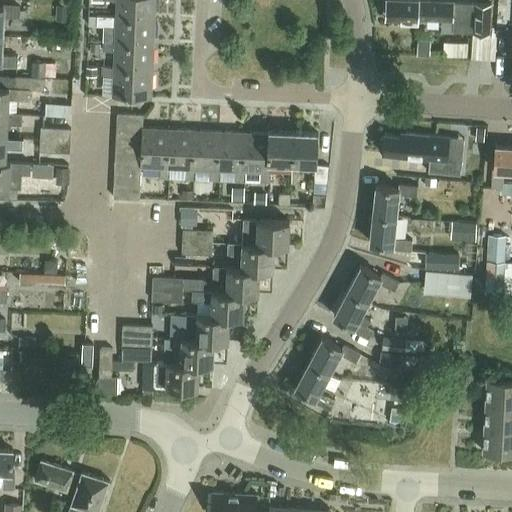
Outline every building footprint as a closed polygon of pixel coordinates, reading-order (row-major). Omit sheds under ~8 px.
[(154,21),(154,0),(116,0),(116,15),(116,20),(154,21)] [(474,23),(475,2),(443,2),(443,1),(423,0),(388,0),(388,18),(402,19),(402,23),(420,24),(420,19),(442,20),(442,18),(453,19),(453,32),(474,32),(474,23)] [(475,2),(474,23),(474,32),(489,33),(490,3),(475,2)] [(68,5),(57,4),(56,20),(68,21),(68,5)] [(0,7),(0,34),(3,35),(3,16),(19,16),(19,6),(3,5),(3,7),(0,7)] [(116,20),(116,15),(89,14),(88,24),(115,25),(115,41),(115,44),(153,46),(154,21),(116,20)] [(0,34),(0,62),(1,63),(0,65),(17,66),(17,55),(2,54),(3,35),(0,34)] [(115,44),(115,41),(104,40),(103,50),(114,51),(113,65),(113,70),(151,71),(153,46),(115,44)] [(443,41),(443,55),(467,56),(468,41),(443,41)] [(90,42),(90,50),(99,51),(100,43),(90,42)] [(32,60),(31,75),(44,76),(45,61),(32,60)] [(113,70),(113,65),(102,65),(102,75),(113,76),(112,95),(150,97),(151,71),(113,70)] [(86,66),(86,75),(97,75),(97,67),(86,66)] [(0,111),(7,112),(8,98),(30,99),(31,88),(44,88),(44,77),(14,76),(13,87),(0,86),(0,111)] [(0,111),(0,135),(6,136),(6,123),(19,123),(20,113),(7,112),(0,111)] [(142,126),(143,113),(117,112),(116,124),(142,126)] [(142,137),(142,126),(116,124),(116,136),(142,137)] [(70,139),(70,126),(41,125),(40,138),(70,139)] [(167,166),(169,127),(142,126),(142,137),(141,162),(141,165),(159,166),(159,177),(169,177),(170,166),(167,166)] [(477,126),(475,140),(485,140),(486,127),(477,126)] [(192,167),(194,128),(169,127),(167,166),(170,166),(185,167),(185,178),(194,178),(195,167),(192,167)] [(219,129),(194,128),(192,167),(195,167),(210,168),(209,179),(219,179),(219,169),(217,168),(219,129)] [(293,163),(294,129),(269,128),(269,132),(267,161),(293,163)] [(242,170),(244,131),(219,129),(217,168),(219,169),(235,169),(235,180),(245,181),(245,170),(242,170)] [(294,129),(293,163),(317,164),(318,130),(294,129)] [(267,171),(267,161),(269,132),(244,131),(242,170),(245,170),(260,171),(259,182),(270,182),(270,171),(267,171)] [(380,138),(379,148),(382,152),(382,153),(430,158),(429,172),(461,175),(462,161),(447,159),(449,136),(406,132),(405,135),(384,133),(384,134),(380,138)] [(141,150),(142,137),(116,136),(115,149),(141,150)] [(69,151),(70,139),(40,138),(40,150),(69,151)] [(492,170),(491,187),(503,187),(503,181),(504,170),(511,170),(511,145),(496,145),(494,170),(492,170)] [(141,162),(141,150),(115,149),(114,161),(141,162)] [(0,160),(0,197),(16,198),(17,187),(22,187),(23,172),(32,172),(32,162),(5,161),(0,160)] [(141,165),(141,162),(114,161),(114,172),(140,173),(141,165)] [(313,192),(312,205),(324,206),(325,193),(327,193),(329,165),(315,164),(313,192)] [(55,166),(55,183),(68,184),(68,167),(55,166)] [(140,185),(140,173),(114,172),(113,184),(140,185)] [(425,177),(424,185),(436,186),(437,179),(425,177)] [(503,187),(502,194),(511,194),(511,181),(503,181),(503,187)] [(139,197),(140,185),(113,184),(113,196),(139,197)] [(377,185),(374,214),(397,216),(400,194),(418,196),(419,186),(400,184),(400,187),(377,185)] [(244,201),(245,187),(233,187),(232,200),(244,201)] [(182,189),(182,198),(192,198),(192,190),(182,189)] [(255,191),(254,202),(266,202),(266,191),(255,191)] [(289,204),(290,191),(278,191),(277,203),(289,204)] [(181,208),(180,223),(197,224),(197,208),(181,208)] [(374,214),(370,242),(394,245),(393,248),(412,250),(413,239),(395,237),(397,216),(374,214)] [(288,244),(289,220),(244,218),(243,228),(257,229),(256,243),(288,244)] [(476,221),(453,219),(451,236),(475,238),(476,221)] [(182,239),(212,241),(213,229),(183,228),(182,239)] [(488,259),(506,260),(507,234),(490,233),(488,259)] [(212,253),(212,241),(182,239),(182,252),(212,253)] [(0,250),(8,251),(8,240),(0,240),(0,250)] [(274,268),(275,244),(243,242),(228,242),(227,254),(243,254),(242,267),(274,268)] [(460,253),(427,251),(426,266),(459,268),(460,253)] [(189,256),(183,256),(175,256),(175,264),(189,264),(189,256)] [(44,259),(44,272),(56,272),(57,260),(44,259)] [(504,287),(506,260),(488,259),(487,286),(504,287)] [(362,264),(349,290),(369,301),(379,282),(396,290),(401,280),(385,272),(383,275),(362,264)] [(259,292),(260,268),(212,265),(212,277),(226,277),(226,290),(244,291),(259,292)] [(426,269),(425,281),(447,282),(448,271),(426,269)] [(65,285),(66,274),(20,272),(20,283),(65,285)] [(183,277),(181,276),(152,275),(152,287),(183,289),(183,277)] [(197,277),(196,289),(206,289),(207,278),(197,277)] [(182,301),(183,289),(152,287),(151,300),(182,301)] [(244,291),(226,290),(212,290),(206,289),(196,289),(192,289),(192,300),(211,301),(211,314),(229,315),(243,316),(244,291)] [(349,290),(336,316),(356,327),(355,330),(371,338),(376,329),(368,325),(371,318),(363,313),(369,301),(349,290)] [(211,314),(188,314),(186,314),(186,323),(197,324),(196,338),(214,339),(228,339),(229,315),(211,314)] [(122,335),(152,336),(152,325),(122,324),(122,335)] [(384,334),(382,348),(406,351),(408,337),(384,334)] [(151,348),(152,336),(122,335),(122,346),(151,348)] [(310,361),(312,362),(330,372),(340,353),(356,361),(362,351),(345,343),(344,346),(323,335),(310,361)] [(19,336),(18,348),(35,349),(35,336),(19,336)] [(214,339),(196,338),(182,337),(181,362),(198,363),(213,363),(214,339)] [(408,338),(406,351),(416,352),(417,340),(408,338)] [(92,365),(93,345),(83,344),(82,365),(92,365)] [(111,375),(113,347),(100,346),(98,392),(117,393),(118,375),(111,375)] [(414,353),(382,349),(380,364),(404,367),(413,368),(414,353)] [(77,357),(57,356),(56,377),(76,377),(77,357)] [(181,362),(166,361),(157,361),(155,362),(154,383),(156,385),(197,387),(198,363),(181,362)] [(330,372),(312,362),(310,361),(296,387),(317,398),(315,401),(332,410),(337,401),(320,392),(330,372)] [(511,380),(489,379),(487,403),(511,404),(511,380)] [(143,388),(142,394),(153,394),(154,383),(142,382),(142,388),(143,388)] [(391,384),(389,398),(407,400),(408,386),(391,384)] [(511,404),(487,403),(486,428),(511,428),(511,404)] [(391,406),(389,420),(398,422),(400,407),(391,406)] [(511,428),(486,428),(485,452),(511,453),(511,428)] [(0,448),(0,471),(3,472),(3,487),(13,487),(14,472),(11,472),(12,449),(0,448)] [(66,490),(73,469),(39,458),(32,478),(66,490)] [(81,470),(70,503),(96,511),(98,511),(109,480),(81,470)] [(256,511),(258,494),(213,492),(211,511),(256,511)] [(65,501),(53,497),(50,505),(61,509),(65,501)] [(21,511),(22,507),(22,503),(6,503),(5,511),(21,511)] [(96,511),(70,503),(66,511),(96,511)] [(269,511),(328,511),(329,507),(270,503),(269,511)]
